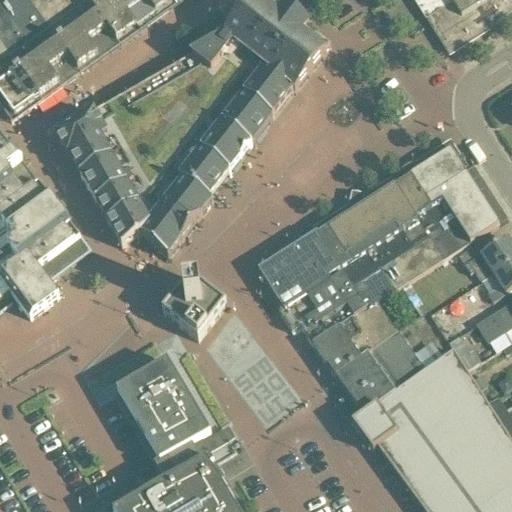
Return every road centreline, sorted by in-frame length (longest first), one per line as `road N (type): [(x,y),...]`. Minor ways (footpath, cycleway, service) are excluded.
road 1 (residential): [(216,253),(437,111)]
road 2 (residential): [(217,0),(28,133)]
road 3 (residential): [(139,294),(197,350),(256,452)]
road 4 (residential): [(28,133),(139,294)]
road 5 (residential): [(321,411),(216,253)]
road 6 (residential): [(0,364),(139,294)]
road 7 (residential): [(387,511),(321,411)]
